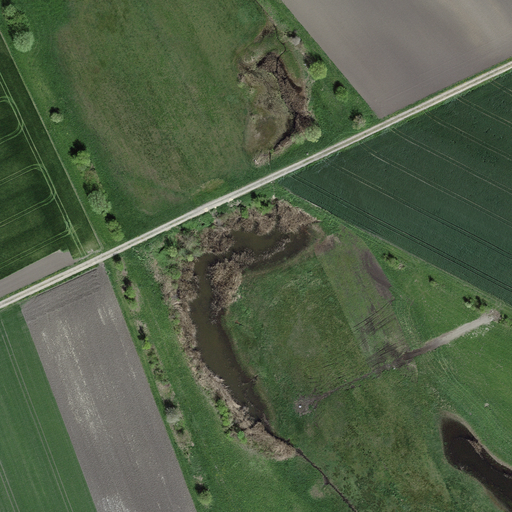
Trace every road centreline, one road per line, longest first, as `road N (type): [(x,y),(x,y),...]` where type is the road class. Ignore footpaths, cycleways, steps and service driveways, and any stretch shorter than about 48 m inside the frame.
road 1 (track): [(511,62),(0,307)]
road 2 (track): [(160,375),(208,511)]
